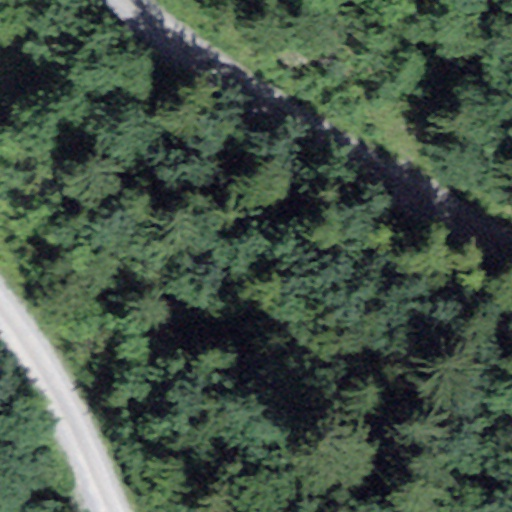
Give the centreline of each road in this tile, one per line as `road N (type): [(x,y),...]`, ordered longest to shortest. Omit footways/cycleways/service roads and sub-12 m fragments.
road 1 (track): [(126,0),(152,27),(375,178),(511,256)]
road 2 (track): [(109,511),(0,323)]
